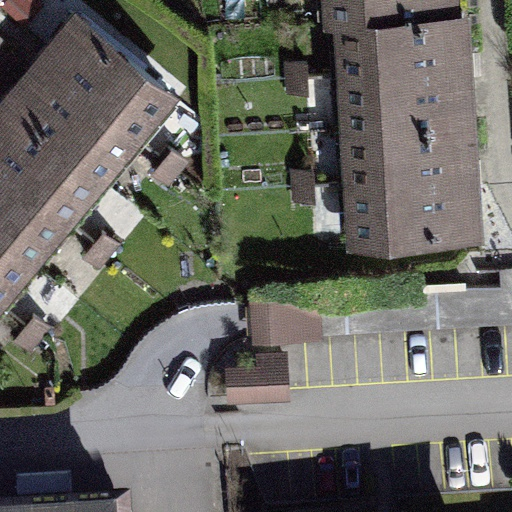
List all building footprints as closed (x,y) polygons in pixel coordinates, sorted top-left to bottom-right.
[(311,0),(313,29),(321,29),(455,19),(453,0),(311,0)] [(321,29),(325,86),(467,75),(463,19),(455,19),(321,29)] [(74,20),(38,64),(146,155),(183,112),(74,20)] [(38,64),(1,107),(109,198),(146,155),(38,64)] [(325,86),(329,142),(471,132),(467,75),(325,86)] [(1,107),(0,107),(0,180),(73,242),(109,198),(1,107)] [(329,142),(333,199),(475,189),(471,132),(329,142)] [(0,180),(0,254),(36,285),(73,242),(0,180)] [(333,199),(338,255),(479,245),(475,189),(333,199)] [(0,254),(0,327),(36,285),(0,254)] [(317,294),(256,291),(254,340),(315,342),(317,294)] [(292,355),(227,357),(229,400),(294,397),(292,355)]
